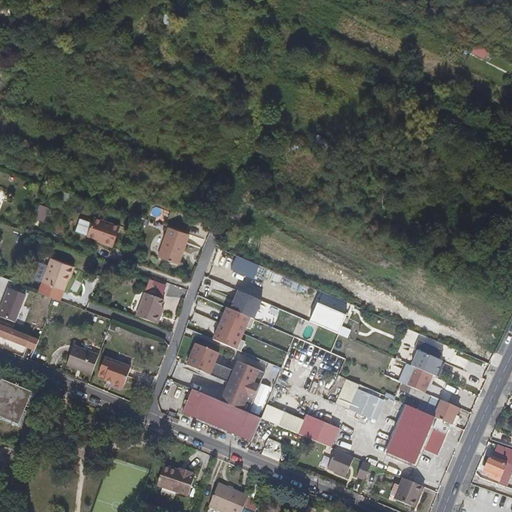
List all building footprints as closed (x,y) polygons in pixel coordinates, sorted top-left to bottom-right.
[(472,45),(470,55),(485,58),(486,48),(472,45)] [(45,221),(50,207),(41,204),(36,218),(45,221)] [(96,216),(94,223),(89,235),(104,240),(115,244),(122,226),(96,216)] [(179,265),(189,235),(176,230),(169,228),(159,257),(179,265)] [(74,268),(51,259),(42,282),(63,291),(68,278),(70,278),(74,268)] [(0,320),(13,326),(24,296),(6,289),(0,303),(0,320)] [(227,311),(221,309),(209,343),(235,352),(246,319),(252,321),(260,300),(234,291),(227,311)] [(157,324),(165,301),(144,293),(135,316),(157,324)] [(313,305),(305,324),(337,336),(344,317),(313,305)] [(0,338),(24,348),(28,337),(0,325),(0,338)] [(183,368),(208,377),(217,353),(192,343),(183,368)] [(77,373),(89,378),(96,357),(70,348),(64,365),(79,371),(77,373)] [(432,376),(435,377),(443,361),(419,351),(412,366),(414,368),(432,376)] [(128,370),(103,360),(96,377),(103,380),(102,383),(121,390),(128,370)] [(209,374),(224,380),(227,370),(213,364),(209,374)] [(63,368),(77,373),(79,371),(64,365),(63,368)] [(428,386),(432,376),(414,368),(406,386),(419,392),(427,395),(430,386),(428,386)] [(0,420),(19,428),(35,391),(0,376),(0,420)] [(399,389),(401,384),(393,380),(390,385),(399,389)] [(416,397),(419,392),(406,386),(401,384),(399,389),(416,397)] [(365,417),(374,397),(353,387),(344,408),(365,417)] [(245,413),(187,388),(178,412),(247,440),(257,417),(245,413)] [(430,403),(433,397),(427,395),(419,392),(416,397),(430,403)] [(380,400),(374,397),(365,417),(371,420),(380,400)] [(452,426),(454,426),(457,426),(459,420),(459,418),(455,416),(458,409),(433,397),(430,403),(425,414),(435,418),(452,426)] [(413,469),(421,451),(435,418),(425,414),(408,406),(387,457),(413,469)] [(438,458),(452,426),(435,418),(421,451),(438,458)] [(296,434),(300,436),(328,448),(336,428),(315,419),(310,430),(300,426),(296,434)] [(267,439),(260,454),(275,461),(282,445),(267,439)] [(511,450),(496,445),(491,458),(490,457),(483,472),(492,476),(490,479),(498,482),(506,464),(511,466),(511,464),(511,450)] [(351,457),(333,450),(326,468),(344,475),(351,457)] [(355,476),(363,479),(368,464),(361,461),(355,476)] [(179,470),(165,465),(158,484),(189,495),(197,476),(193,474),(193,472),(185,469),(183,471),(179,470)] [(422,496),(426,488),(404,480),(396,500),(415,509),(421,495),(422,496)] [(227,511),(244,511),(251,495),(221,482),(212,505),(227,511)]
